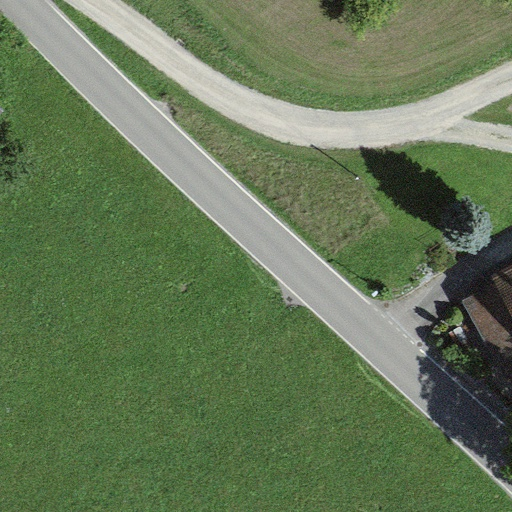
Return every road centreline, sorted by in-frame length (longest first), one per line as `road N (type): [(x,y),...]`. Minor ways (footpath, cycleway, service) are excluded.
road 1 (unclassified): [(17,0),(511,460)]
road 2 (track): [(85,0),(223,94),(294,121),(386,125),(511,77)]
